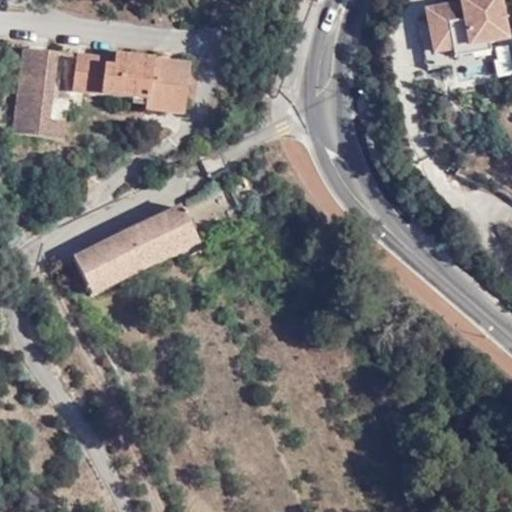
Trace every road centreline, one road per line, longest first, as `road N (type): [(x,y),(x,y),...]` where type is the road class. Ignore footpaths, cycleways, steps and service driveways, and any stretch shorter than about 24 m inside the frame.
road 1 (tertiary): [(343,0),(316,51),(310,121),(331,175),(384,226)]
road 2 (tertiary): [(384,226),(342,90),(346,0)]
road 3 (tertiary): [(384,226),(511,339)]
